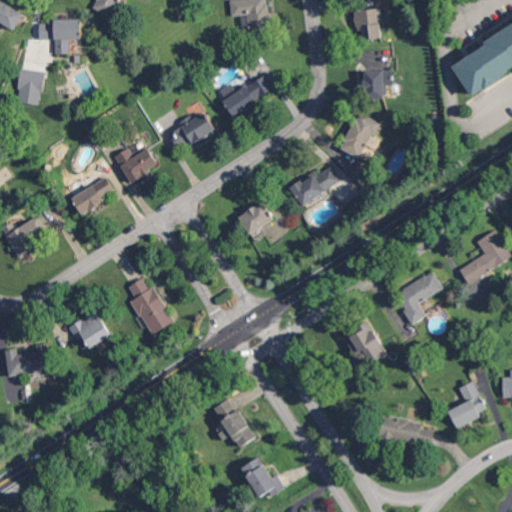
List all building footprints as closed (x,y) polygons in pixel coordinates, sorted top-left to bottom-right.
[(0,0),(0,20),(16,28),(24,12),(0,0)] [(98,0),(95,9),(114,16),(119,0),(98,0)] [(230,0),(232,16),(249,14),(250,20),(249,20),(250,31),(271,28),(267,0),(230,0)] [(383,38),(382,8),(356,9),(358,39),(383,38)] [(70,53),(71,39),(82,39),(82,18),(56,18),(55,53),(70,53)] [(511,23),(451,59),(470,92),(511,67),(511,23)] [(17,101),(41,105),(46,72),(22,68),(17,101)] [(386,85),(394,85),(394,70),(366,69),(365,97),(386,98),(386,85)] [(220,90),(233,115),(269,97),(259,78),(236,91),(232,83),(220,90)] [(183,126),(170,134),(180,150),(215,128),(205,111),(193,119),(191,115),(180,122),(183,126)] [(360,158),(380,122),(361,112),(341,148),(360,158)] [(131,181),(159,165),(147,144),(131,153),(128,148),(116,154),(131,181)] [(0,184),(13,175),(6,164),(0,168),(0,184)] [(292,185),(301,204),(341,183),(332,165),(292,185)] [(83,214),(117,192),(107,176),(72,198),(83,214)] [(250,234),(276,219),(265,200),(239,215),(250,234)] [(23,224),(19,217),(2,228),(19,254),(46,237),(34,218),(23,224)] [(478,240),(485,253),(460,268),(469,283),(511,257),(511,254),(497,229),(478,240)] [(444,289),(435,270),(397,291),(414,323),(427,316),(420,302),(444,289)] [(154,285),(150,287),(144,277),(130,286),(137,298),(132,300),(154,335),(177,321),(154,285)] [(84,337),(91,348),(112,334),(97,309),(70,326),(79,340),(84,337)] [(386,353),(371,320),(355,327),(358,333),(348,337),(361,365),(386,353)] [(9,375),(52,370),(49,343),(36,344),(37,351),(19,353),(18,348),(6,349),(9,375)] [(449,410),(457,428),(482,416),(480,412),(487,408),(474,381),(460,387),(467,401),(449,410)] [(256,438),(232,397),(215,407),(239,448),(256,438)] [(380,437),(432,446),(435,430),(421,427),(422,421),(384,415),(380,437)] [(278,474),(273,477),(260,456),(242,466),(261,499),(285,486),(278,474)]
